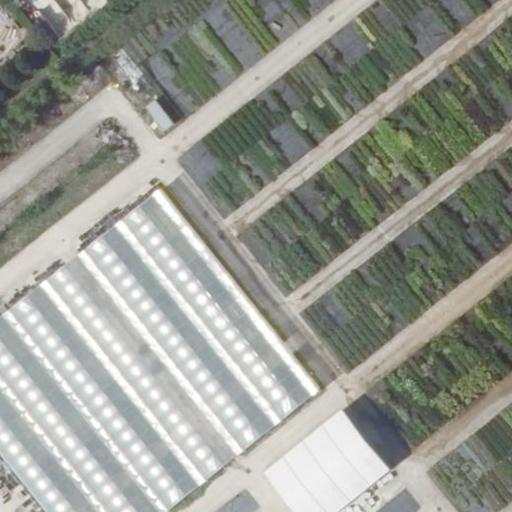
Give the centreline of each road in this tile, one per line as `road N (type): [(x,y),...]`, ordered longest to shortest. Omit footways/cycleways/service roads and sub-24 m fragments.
road 1 (track): [(346,394),(113,106),(0,196)]
road 2 (track): [(198,511),(511,261)]
road 3 (track): [(220,238),(511,2)]
road 4 (track): [(283,316),(511,135)]
road 5 (track): [(157,161),(358,0)]
road 6 (track): [(157,161),(0,287)]
road 7 (track): [(360,511),(511,390)]
road 8 (track): [(346,394),(442,511)]
